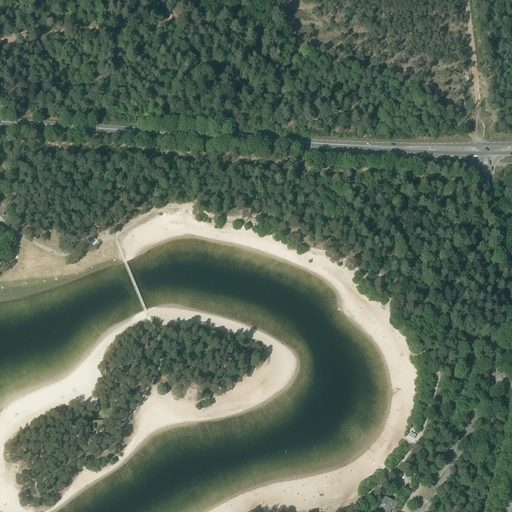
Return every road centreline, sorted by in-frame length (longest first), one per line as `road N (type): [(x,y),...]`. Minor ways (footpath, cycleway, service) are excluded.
road 1 (track): [(479,118),(462,121),(379,70),(273,51),(182,19),(0,38)]
road 2 (primary): [(462,151),(0,124)]
road 3 (unknown): [(511,318),(486,232),(465,200),(467,165)]
road 4 (unknown): [(480,511),(511,363)]
